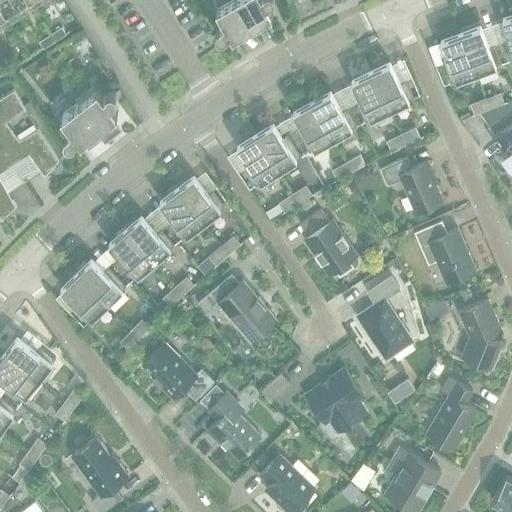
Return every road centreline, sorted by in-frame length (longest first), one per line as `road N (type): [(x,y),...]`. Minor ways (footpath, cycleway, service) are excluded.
road 1 (residential): [(199,511),(18,269)]
road 2 (residential): [(511,276),(393,10)]
road 3 (residential): [(189,118),(337,332)]
road 4 (residential): [(189,118),(18,269)]
road 5 (residential): [(393,10),(217,99)]
road 6 (residential): [(449,511),(511,398)]
road 7 (residential): [(217,99),(148,0)]
